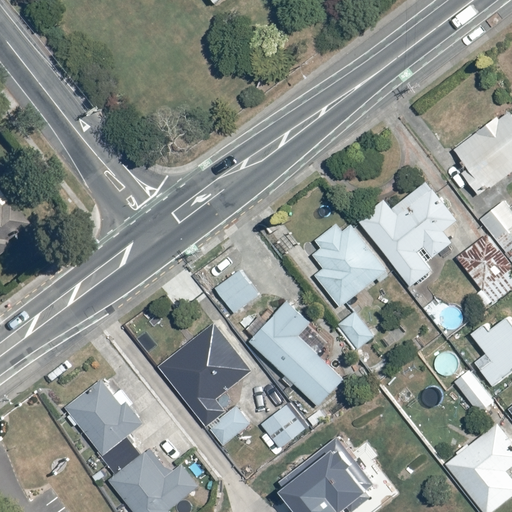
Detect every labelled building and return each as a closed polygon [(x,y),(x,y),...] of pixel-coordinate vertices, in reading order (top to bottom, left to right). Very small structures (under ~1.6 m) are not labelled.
[(511,170),(511,112),(508,107),(454,150),(469,170),(463,174),(479,195),(511,170)] [(457,219),(427,181),(392,209),(384,200),(359,219),(412,285),(431,269),(426,263),(452,241),(443,230),(457,219)] [(511,247),(511,207),(504,198),(480,217),(507,251),(511,247)] [(0,254),(11,246),(8,241),(28,225),(8,199),(0,205),(0,254)] [(392,275),(388,270),(347,216),(316,240),(321,246),(313,252),(325,268),(316,274),(341,306),(378,278),(381,283),(392,275)] [(511,288),(511,265),(489,234),(459,256),(483,289),(475,294),(485,308),(511,288)] [(260,294),(241,269),(215,288),(234,313),(260,294)] [(261,316),(248,329),(254,335),(250,339),(318,404),(344,378),(298,334),(311,320),(289,299),(267,322),(261,316)] [(375,335),(357,310),(340,323),(358,347),(375,335)] [(496,384),(511,372),(511,317),(511,316),(491,332),(487,326),(477,334),(490,351),(478,361),(496,384)] [(159,365),(206,427),(221,445),(252,422),(237,403),(226,411),(216,398),(253,370),(215,322),(159,365)] [(495,399),(471,369),(455,381),(479,411),(495,399)] [(127,437),(146,423),(108,375),(102,379),(65,409),(116,473),(108,479),(134,511),(170,511),(168,510),(197,487),(166,449),(160,454),(155,448),(143,457),(127,437)] [(311,424),(293,400),(257,427),(275,451),(311,424)] [(511,465),(511,438),(499,422),(447,461),(485,511),(489,511),(511,495),(511,477),(506,470),(511,465)] [(366,457),(359,463),(341,440),(278,487),(296,511),(343,511),(370,492),(367,487),(381,477),(366,457)]
